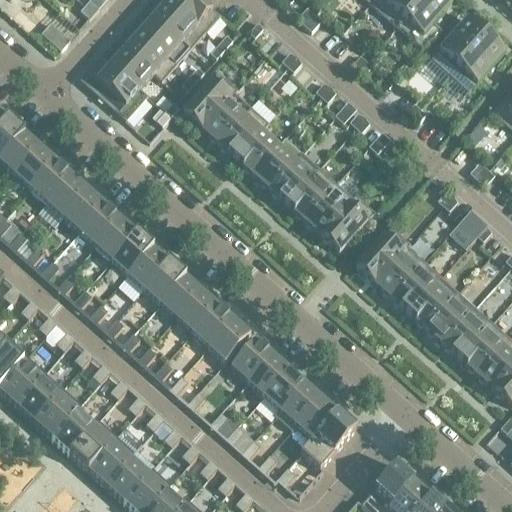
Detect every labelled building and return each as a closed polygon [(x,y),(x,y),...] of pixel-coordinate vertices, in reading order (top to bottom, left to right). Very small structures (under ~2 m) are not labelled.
[(220,21),(196,0),(171,0),(168,5),(205,38),(220,21)] [(359,0),(369,9),(376,0),(359,0)] [(396,33),(424,0),(376,0),(369,9),(396,33)] [(434,28),(451,9),(440,0),(424,0),(396,33),(423,57),(442,35),(434,28)] [(97,12),(89,5),(85,10),(93,18),(98,13),(97,12)] [(205,38),(168,5),(153,21),(190,54),(205,38)] [(88,24),(93,18),(85,10),(80,16),(88,23),(88,24)] [(318,24),(306,13),(298,22),(302,29),(310,33),(318,24)] [(190,54),(153,21),(139,37),(176,70),(190,54)] [(449,81),(486,40),(467,23),(431,64),(449,81)] [(258,27),(248,38),(254,43),(262,34),(258,27)] [(68,44),(50,28),(41,38),(58,54),(60,56),(70,45),(68,43),(68,44)] [(176,70),(139,37),(125,53),(162,86),(176,70)] [(216,64),(232,46),(226,40),(210,58),(216,64)] [(468,97),(504,57),(486,40),(449,81),(468,97)] [(162,86),(125,53),(111,69),(110,69),(147,102),(147,101),(140,94),(153,79),(161,87),(162,86)] [(287,72),(296,61),(289,58),(281,67),(287,72)] [(110,69),(111,69),(102,60),(87,77),(102,90),(94,98),(125,126),(147,102),(110,69)] [(296,61),(287,72),(293,77),(301,69),(296,61)] [(364,81),(372,72),(360,61),(352,70),(356,77),(364,81)] [(187,96),(203,78),(197,73),(181,90),(187,96)] [(201,134),(236,95),(218,78),(182,118),(201,134)] [(335,99),(330,92),(323,88),(315,97),(327,108),(335,99)] [(218,150),(251,113),(234,98),(237,95),(236,95),(201,134),(218,150)] [(511,136),(511,97),(510,96),(490,117),(511,136)] [(162,131),(178,113),(172,108),(156,126),(162,131)] [(417,129),(425,120),(413,109),(405,118),(410,125),(417,129)] [(235,165),(268,128),(251,113),(218,150),(235,165)] [(369,129),(364,122),(357,119),(349,128),(361,138),(369,129)] [(0,163),(23,137),(7,123),(0,130),(0,163)] [(252,180),(277,151),(261,137),(268,128),(235,165),(252,180)] [(0,168),(14,181),(40,151),(23,137),(0,163),(0,168)] [(403,160),(398,153),(391,149),(383,158),(395,168),(403,160)] [(30,195),(56,166),(40,151),(14,181),(30,195)] [(269,195),(302,158),(301,158),(294,166),(277,151),(252,180),(269,195)] [(286,210),(319,173),(302,158),(269,195),(286,210)] [(46,209),(72,180),(56,166),(30,195),(46,209)] [(494,181),(482,170),(474,179),(478,186),(486,190),(494,181)] [(303,226),(336,189),(319,173),(286,210),(303,226)] [(62,224),(88,195),(72,180),(46,209),(62,224)] [(320,241),(355,201),(355,200),(352,203),(336,189),(303,226),(320,241)] [(78,238),(104,209),(88,195),(62,224),(78,238)] [(456,208),(452,200),(445,197),(437,206),(448,216),(456,208)] [(339,258),(375,218),(355,201),(320,241),(339,258)] [(94,252),(120,223),(104,209),(78,238),(94,252)] [(110,267),(136,238),(120,223),(94,252),(110,267)] [(0,241),(10,230),(4,224),(0,228),(0,241)] [(490,238),(486,231),(479,227),(471,236),(482,247),(490,238)] [(373,288),(409,248),(391,232),(355,272),(373,288)] [(16,256),(26,244),(20,238),(9,251),(16,256)] [(126,281),(152,252),(136,238),(110,267),(126,281)] [(390,304),(423,267),(407,252),(410,249),(409,248),(373,288),(390,304)] [(142,295),(168,266),(152,252),(126,281),(142,295)] [(32,271),(42,259),(36,253),(25,265),(32,271)] [(159,310),(184,281),(168,266),(142,295),(159,310)] [(48,285),(59,273),(52,267),(41,279),(48,285)] [(407,318),(440,282),(423,267),(390,304),(407,318)] [(64,299),(75,287),(68,281),(57,293),(64,299)] [(175,324),(201,295),(184,281),(159,310),(175,324)] [(424,334),(457,297),(440,282),(407,318),(424,334)] [(20,298),(12,290),(2,302),(10,309),(20,298)] [(191,339),(217,310),(201,295),(175,324),(191,339)] [(80,314),(91,302),(84,296),(73,308),(80,314)] [(441,349),(474,312),(457,297),(424,334),(441,349)] [(28,325),(38,314),(30,306),(20,318),(28,325)] [(96,328),(107,316),(100,310),(90,322),(96,328)] [(207,353),(233,324),(217,310),(191,339),(207,353)] [(459,365),(492,328),(474,312),(441,349),(459,365)] [(46,341),(56,330),(48,322),(38,334),(46,341)] [(223,368),(249,339),(233,324),(207,353),(223,368)] [(112,342),(123,331),(117,325),(106,336),(112,342)] [(475,379),(508,342),(492,328),(459,365),(475,379)] [(74,346),(66,338),(55,350),(63,357),(74,346)] [(128,357),(139,345),(132,339),(122,351),(128,357)] [(492,394),(511,371),(511,345),(508,342),(475,379),(492,394)] [(246,388),(272,359),(255,344),(229,373),(246,388)] [(0,391),(23,366),(5,350),(0,355),(0,391)] [(145,371),(155,359),(149,353),(138,365),(145,371)] [(81,373),(91,362),(83,354),(73,366),(81,373)] [(262,402),(288,373),(272,359),(246,388),(262,402)] [(0,397),(15,411),(41,382),(23,366),(0,391),(0,397)] [(161,386),(171,374),(165,368),(154,380),(161,386)] [(99,389),(109,378),(101,370),(91,382),(99,389)] [(511,410),(511,371),(492,394),(511,412),(511,410)] [(274,421),(304,388),(288,373),(262,402),(278,416),(274,421)] [(33,427),(59,398),(41,382),(15,411),(33,427)] [(177,400),(188,388),(181,382),(170,394),(177,400)] [(117,405),(127,394),(119,386),(109,397),(117,405)] [(290,436),(320,402),(304,388),(274,421),(290,436)] [(194,415),(204,403),(198,397),(187,409),(194,415)] [(51,443),(77,414),(59,398),(33,427),(51,443)] [(145,410),(137,402),(127,413),(135,421),(145,410)] [(300,457),(336,417),(320,402),(290,436),(291,436),(295,432),(310,445),(299,457),(300,457)] [(69,459),(95,430),(77,414),(51,443),(69,459)] [(216,435),(227,423),(221,417),(210,429),(216,435)] [(318,474),(355,433),(336,417),(300,457),(318,474)] [(153,437),(163,425),(155,418),(145,430),(153,437)] [(506,438),(511,431),(511,427),(508,424),(500,433),(506,438)] [(86,475),(112,446),(95,430),(69,459),(86,475)] [(232,450),(243,438),(237,432),(226,444),(232,450)] [(171,453),(181,442),(173,434),(163,445),(171,453)] [(104,491),(130,462),(112,446),(86,475),(104,491)] [(259,452),(253,446),(242,458),(249,464),(259,452)] [(199,457),(191,450),(181,461),(189,469),(199,457)] [(275,466),(269,460),(258,472),(265,478),(275,466)] [(122,507),(148,478),(130,462),(104,491),(122,507)] [(207,485),(217,473),(209,466),(199,477),(207,485)] [(360,511),(390,511),(414,486),(395,469),(359,510),(360,511)] [(287,473),(277,484),(285,491),(295,480),(287,473)] [(127,511),(149,511),(166,494),(148,478),(122,507),(127,511)] [(225,501),(234,489),(226,482),(217,493),(225,501)] [(419,511),(430,501),(414,486),(390,511),(419,511)] [(182,511),(184,510),(166,494),(149,511),(182,511)] [(237,511),(246,511),(252,505),(244,498),(234,509),(237,511)] [(443,511),(430,501),(419,511),(443,511)]
